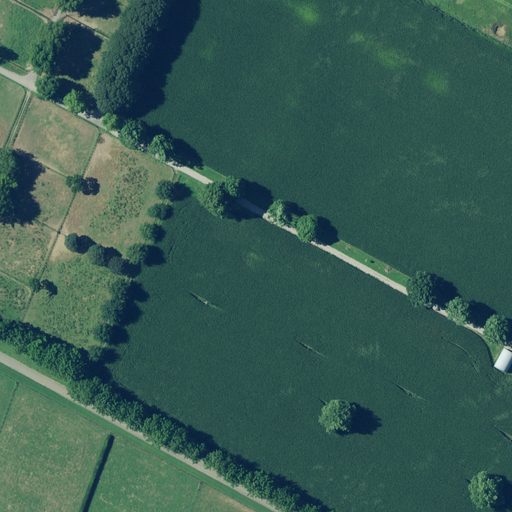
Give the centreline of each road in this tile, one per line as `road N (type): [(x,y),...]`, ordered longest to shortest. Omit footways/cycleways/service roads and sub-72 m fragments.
road 1 (track): [(511,347),(0,71)]
road 2 (track): [(284,511),(0,355)]
